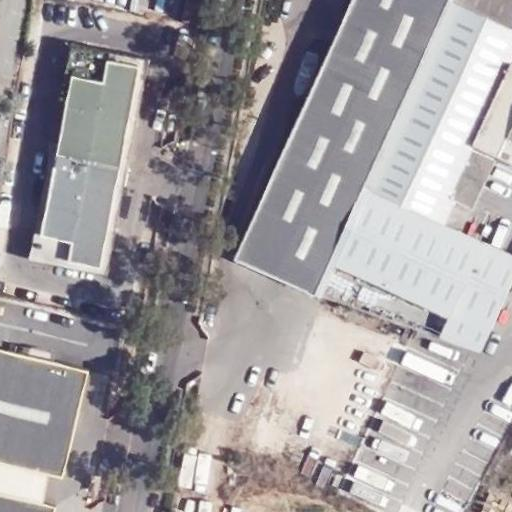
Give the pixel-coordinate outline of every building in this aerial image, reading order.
[(511,0),(351,0),(236,253),(319,291),(316,298),(474,353),(511,272),(511,257),(437,223),(450,194),(472,204),(493,158),(511,166),(511,0)] [(108,270),(149,54),(73,39),(31,254),(108,270)] [(0,459),(50,471),(64,475),(90,365),(0,343),(0,459)] [(0,497),(42,507),(50,471),(0,459),(0,497)] [(0,511),(52,511),(53,510),(42,507),(0,497),(0,511)]
